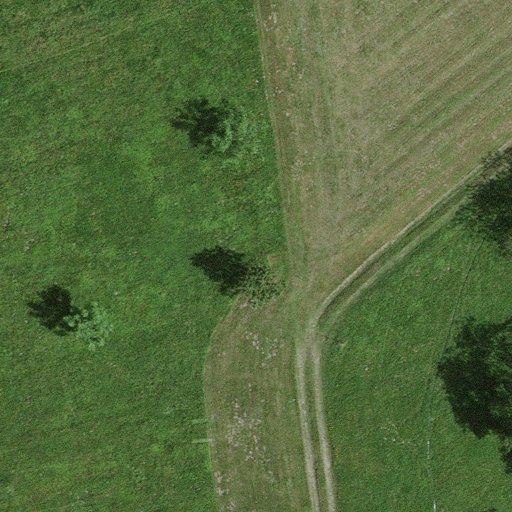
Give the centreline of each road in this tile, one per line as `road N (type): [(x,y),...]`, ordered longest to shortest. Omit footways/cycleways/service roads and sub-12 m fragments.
road 1 (track): [(317,349),(367,283),(511,166)]
road 2 (track): [(327,511),(317,349)]
